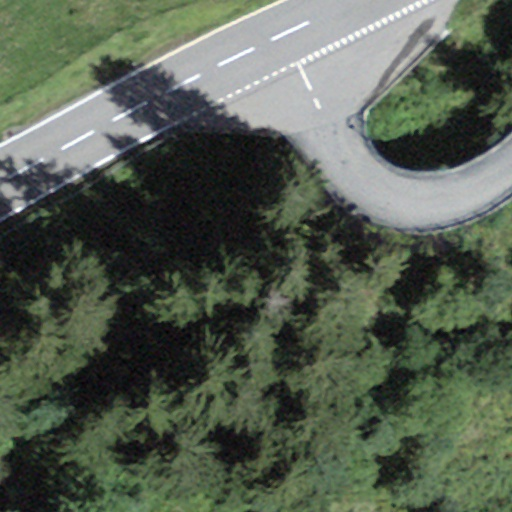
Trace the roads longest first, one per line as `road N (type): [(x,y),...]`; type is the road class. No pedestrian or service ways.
road 1 (secondary): [(365,0),(0,181)]
road 2 (track): [(511,153),(480,176),(427,191),(379,184),(344,156),(287,36)]
